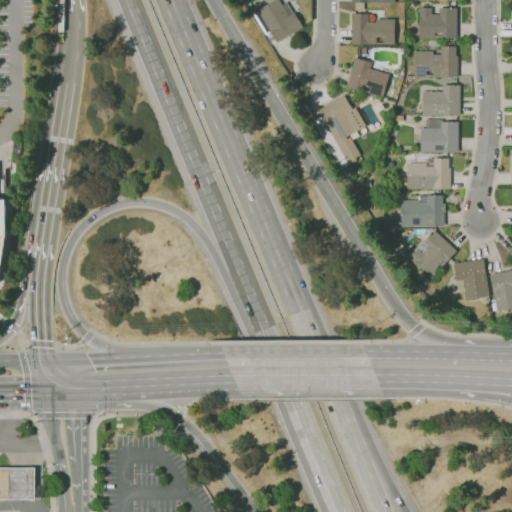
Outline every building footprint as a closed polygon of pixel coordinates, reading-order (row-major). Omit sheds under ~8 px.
[(276,43),(269,31),(263,34),(251,14),(273,0),(278,0),(281,5),(286,2),(293,13),(294,13),(303,27),(276,43)] [(451,41),(444,41),(444,38),(419,38),(419,8),(431,8),(431,14),(439,14),(439,8),(457,8),(457,38),(451,38),(451,41)] [(394,44),(351,44),(352,24),(353,24),(353,14),(369,14),(368,22),(376,22),(376,19),(395,19),(394,44)] [(457,77),(440,77),(414,77),(414,51),(433,51),(433,55),(441,55),(441,46),(456,46),(456,56),(457,56),(457,77)] [(383,97),(360,90),(360,91),(346,87),(355,57),(371,62),(370,69),(389,74),(383,97)] [(446,116),(422,116),(422,92),(443,92),(443,86),(459,85),(460,115),(446,115),(446,116)] [(348,165),(318,112),(319,111),(318,110),(344,95),(352,109),(355,108),(366,126),(349,136),(360,155),(355,158),(356,160),(348,165)] [(444,152),(421,152),(420,129),(426,129),(426,121),(441,121),(441,122),(458,122),(458,152),(444,152)] [(450,189),(407,189),(407,163),(425,163),(425,159),(433,159),(433,158),(448,158),(448,168),(450,168),(450,189)] [(347,177),(343,170),(349,167),(353,173),(347,177)] [(444,226),(401,226),(400,201),(418,200),(418,195),(427,195),(442,195),(442,204),(445,204),(445,212),(444,212),(444,226)] [(0,199),(7,199),(8,233),(1,281),(0,281),(0,199)] [(430,279),(408,258),(417,249),(416,249),(422,243),(434,230),(456,251),(447,260),(447,261),(430,279)] [(465,299),(462,280),(456,281),(453,264),(482,259),(484,273),(486,273),(489,296),(465,299)] [(407,271),(402,265),(406,261),(411,268),(407,271)] [(511,309),(496,312),(491,274),(511,270),(511,309)] [(0,467),(36,467),(36,499),(0,499),(0,467)]
